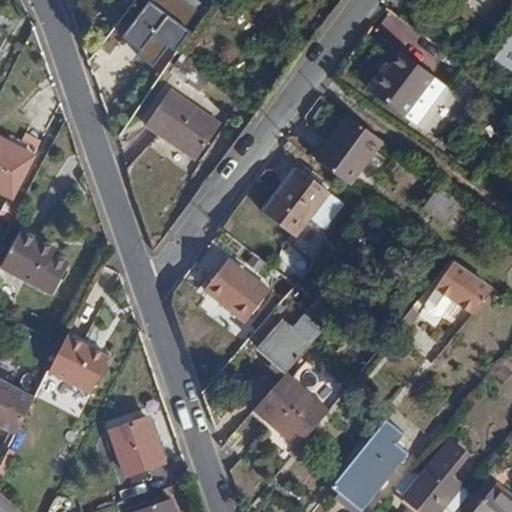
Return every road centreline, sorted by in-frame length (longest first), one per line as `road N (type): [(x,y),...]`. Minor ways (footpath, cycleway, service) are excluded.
road 1 (residential): [(361,0),(181,245),(141,282)]
road 2 (residential): [(44,0),(69,50),(141,282)]
road 3 (residential): [(141,282),(217,511)]
